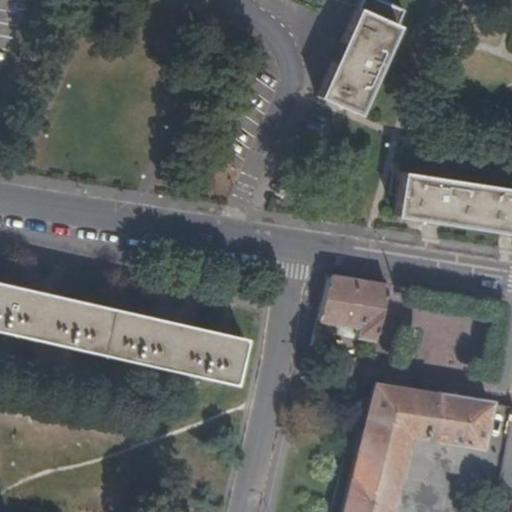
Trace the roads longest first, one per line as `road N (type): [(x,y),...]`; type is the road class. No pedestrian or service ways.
road 1 (residential): [(226,7),(283,41),(294,70),(230,235)]
road 2 (residential): [(296,249),(244,511)]
road 3 (tertiary): [(0,201),(230,235)]
road 4 (tertiary): [(296,249),(511,282)]
